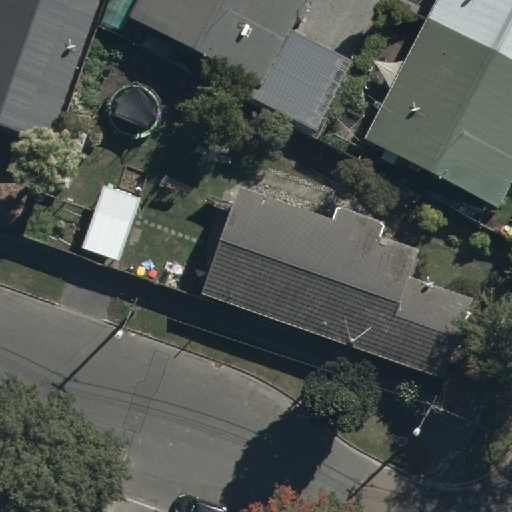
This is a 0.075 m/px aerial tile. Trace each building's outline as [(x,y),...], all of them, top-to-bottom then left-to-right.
[(0,0),(0,128),(46,146),(101,0),(0,0)] [(135,0),(126,19),(247,82),(241,94),(318,134),(351,72),(283,36),(302,0),(135,0)] [(511,0),(435,0),(362,140),(494,209),(511,174),(511,0)] [(80,246),(122,262),(146,198),(104,182),(80,246)] [(240,183),(202,292),(445,375),(475,294),(408,268),(422,231),(338,199),(331,218),(240,183)]
